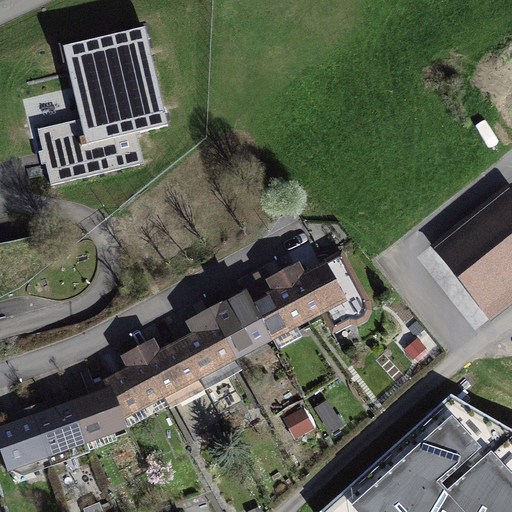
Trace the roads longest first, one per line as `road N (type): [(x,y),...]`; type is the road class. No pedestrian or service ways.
road 1 (residential): [(295,239),(129,330),(0,380)]
road 2 (residential): [(294,511),(511,329)]
road 3 (unknown): [(511,164),(406,258),(410,285),(464,364)]
